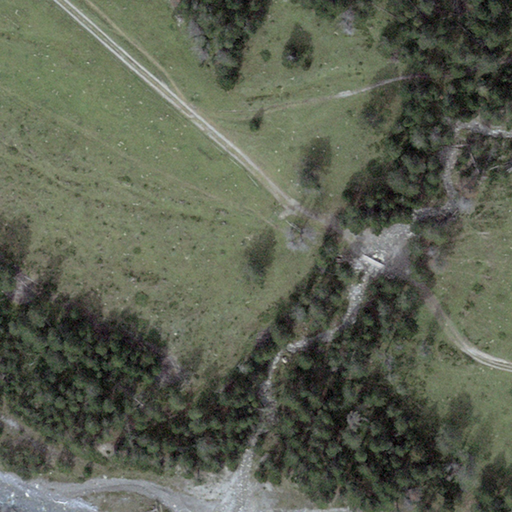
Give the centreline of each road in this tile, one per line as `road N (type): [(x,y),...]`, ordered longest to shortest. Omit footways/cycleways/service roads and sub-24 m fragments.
road 1 (track): [(511,364),(477,354),(401,258),(189,111)]
road 2 (track): [(189,111),(67,0)]
